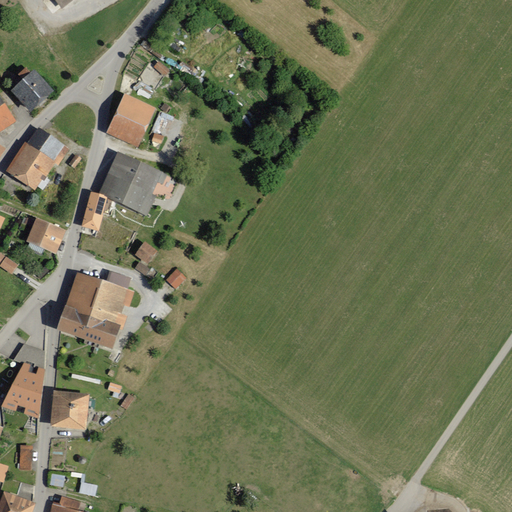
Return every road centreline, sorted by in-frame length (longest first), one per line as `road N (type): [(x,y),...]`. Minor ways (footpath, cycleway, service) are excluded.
road 1 (residential): [(114,60),(53,291)]
road 2 (residential): [(53,291),(39,511)]
road 3 (track): [(397,511),(511,341)]
road 4 (residential): [(0,167),(36,119),(114,60)]
